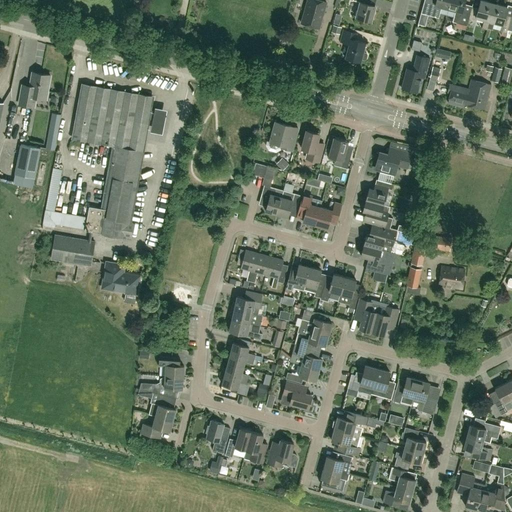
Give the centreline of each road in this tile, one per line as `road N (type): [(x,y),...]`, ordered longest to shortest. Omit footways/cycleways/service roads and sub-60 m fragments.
road 1 (tertiary): [(286,91),(0,13)]
road 2 (residential): [(202,393),(207,306),(231,229),(247,226),(338,251)]
road 3 (residential): [(430,511),(465,375)]
road 4 (residential): [(338,251),(368,128)]
road 5 (residential): [(345,343),(465,375)]
road 6 (residential): [(319,433),(202,393)]
